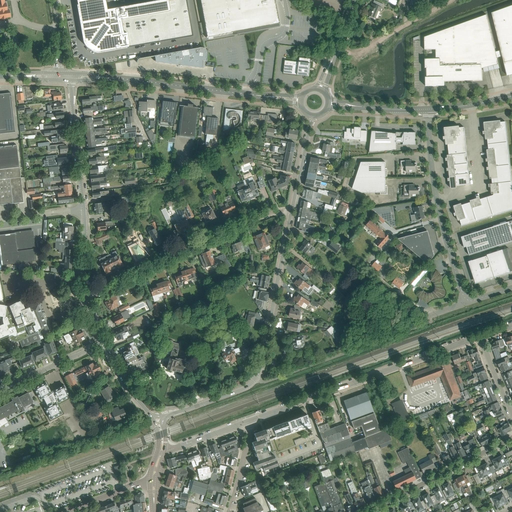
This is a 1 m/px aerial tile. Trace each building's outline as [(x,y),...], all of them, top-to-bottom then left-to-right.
[(0,0),(0,18),(1,18),(1,19),(6,18),(10,17),(9,10),(7,10),(6,4),(3,4),(2,0),(0,0)] [(76,0),(78,6),(77,6),(83,41),(84,42),(85,44),(85,45),(86,46),(88,47),(93,51),(92,51),(94,52),(95,52),(97,52),(98,52),(100,52),(126,48),(124,36),(191,24),(186,0),(161,0),(146,3),(107,9),(106,1),(105,0),(76,0)] [(200,0),(206,31),(207,37),(208,37),(209,37),(210,38),(212,38),(212,37),(231,33),(231,32),(279,23),(274,0),(200,0)] [(377,2),(376,6),(372,4),(370,7),(371,8),(368,15),(376,18),(377,14),(379,11),(380,11),(383,4),(377,2)] [(511,5),(491,13),(501,51),(496,52),(497,58),(502,56),(504,62),(503,62),(507,75),(511,74),(511,5)] [(496,52),(486,15),(431,35),(432,35),(434,34),(434,41),(424,41),(425,50),(436,50),(436,59),(425,59),(425,68),(426,68),(427,77),(425,77),(425,86),(426,86),(426,84),(428,84),(428,85),(437,85),(437,81),(482,80),(482,68),(499,64),(497,58),(496,52)] [(181,51),(180,65),(182,66),(182,65),(201,67),(202,60),(206,61),(207,61),(207,55),(208,55),(208,54),(207,54),(207,53),(207,52),(207,51),(206,51),(206,50),(205,49),(204,49),(204,48),(203,48),(202,48),(201,48),(200,48),(181,51)] [(180,65),(181,51),(154,56),(155,58),(156,58),(156,62),(177,64),(177,65),(180,65)] [(285,60),(284,69),(283,73),(309,76),(311,59),(299,58),(299,62),(285,60)] [(43,90),(43,95),(44,97),(53,96),(53,100),(58,99),(58,100),(62,100),(61,93),(57,93),(56,92),(50,92),(50,89),(43,90)] [(11,93),(0,94),(0,133),(15,132),(11,93)] [(82,99),(82,105),(90,104),(90,102),(97,101),(97,97),(89,97),(89,98),(82,99)] [(139,102),(139,107),(138,111),(147,112),(149,112),(149,118),(154,118),(155,101),(147,100),(147,102),(139,102)] [(173,102),(162,101),(160,119),(164,120),(163,122),(171,123),(170,126),(174,127),(175,110),(172,110),(173,102)] [(47,105),(48,111),(63,109),(62,104),(62,102),(53,103),(49,103),(50,105),(47,105)] [(183,107),(182,115),(179,136),(194,138),(197,112),(198,107),(194,107),(192,105),(189,105),(187,106),(185,106),(183,107)] [(83,108),(83,114),(84,114),(84,117),(93,116),(92,111),(97,110),(97,111),(104,110),(103,106),(96,107),(94,107),(88,108),(83,108)] [(204,106),(203,111),(202,117),(207,117),(206,123),(214,124),(215,118),(211,118),(213,107),(204,106)] [(225,111),(224,121),(226,130),(230,129),(231,116),(236,117),(237,120),(233,121),(235,127),(238,125),(240,121),(241,121),(242,116),(240,111),(231,110),(225,111)] [(259,113),(248,112),(248,120),(253,120),(252,121),(258,122),(258,121),(262,121),(262,115),(259,115),(259,113)] [(267,122),(276,123),(277,114),(267,114),(267,122)] [(214,124),(206,123),(205,134),(207,134),(205,146),(208,146),(209,139),(213,140),(213,135),(216,136),(218,118),(215,118),(214,124)] [(487,139),(488,144),(507,142),(505,122),(500,122),(500,120),(484,122),(485,131),(483,131),(483,134),(485,134),(485,140),(487,139)] [(447,155),(467,153),(464,127),(459,128),(459,126),(444,127),(445,136),(443,137),(443,140),(445,139),(446,145),(448,145),(449,155),(447,155)] [(360,142),(366,142),(367,131),(361,131),(361,128),(354,127),(354,129),(352,129),(347,128),(346,132),(345,132),(344,139),(345,139),(345,137),(356,138),(356,140),(360,140),(360,142)] [(286,133),(285,137),(296,139),(298,131),(293,130),(292,129),(292,130),(289,130),(289,133),(286,133)] [(396,150),(396,145),(416,145),(416,132),(396,132),(396,134),(374,131),(372,131),(371,132),(372,132),(369,153),(396,150)] [(334,143),(332,142),(328,141),(327,145),(324,144),(322,151),(328,152),(327,157),(336,159),(337,154),(332,153),(333,148),(334,143)] [(507,142),(488,144),(488,149),(487,150),(487,159),(486,159),(486,162),(488,162),(488,167),(510,165),(507,142)] [(64,144),(59,144),(50,145),(50,151),(60,150),(60,152),(68,151),(67,146),(64,146),(64,144)] [(0,179),(10,179),(20,177),(19,167),(17,145),(0,147),(0,179)] [(292,158),(293,153),(279,150),(274,149),(274,150),(279,150),(278,153),(285,154),(285,156),(281,155),(292,158)] [(467,153),(447,155),(447,158),(445,158),(446,161),(448,161),(448,166),(468,163),(467,153)] [(57,155),(46,157),(46,160),(48,160),(48,166),(58,165),(62,165),(62,164),(69,163),(68,157),(61,158),(57,158),(57,155)] [(95,158),(88,159),(89,164),(92,164),(92,167),(97,166),(96,161),(105,160),(105,156),(104,156),(95,157),(95,158)] [(248,156),(242,158),(245,164),(254,161),(252,159),(249,160),(248,156)] [(411,161),(409,161),(401,161),(401,168),(406,168),(406,172),(416,172),(416,166),(416,165),(416,164),(411,164),(411,161)] [(361,162),(356,178),(385,177),(387,177),(387,170),(385,170),(385,162),(361,162)] [(468,163),(448,166),(448,168),(447,168),(447,171),(449,171),(449,176),(469,174),(468,163)] [(261,165),(257,164),(262,175),(265,174),(263,168),(263,167),(265,167),(265,166),(261,165)] [(63,166),(49,168),(49,172),(50,178),(53,177),(56,177),(55,175),(54,175),(54,174),(62,173),(62,175),(70,174),(70,168),(69,168),(68,165),(63,166)] [(488,167),(487,167),(487,170),(489,170),(490,179),(492,179),(492,184),(511,182),(510,165),(488,167)] [(308,172),(307,179),(316,180),(316,179),(323,181),(324,177),(317,175),(317,174),(308,172)] [(280,179),(276,180),(279,188),(287,185),(289,177),(284,176),(284,173),(281,173),(280,179)] [(469,174),(449,176),(449,178),(448,178),(448,181),(450,181),(451,188),(457,188),(456,186),(470,184),(469,174)] [(260,181),(257,182),(260,188),(265,186),(261,175),(258,177),(260,181)] [(20,177),(10,179),(13,203),(23,202),(20,177)] [(254,196),(258,195),(255,187),(256,187),(252,177),(243,181),(244,183),(251,200),(255,198),(254,196)] [(385,177),(356,178),(353,189),(362,193),(376,193),(380,193),(380,194),(387,194),(387,187),(385,187),(385,177)] [(268,181),(269,183),(268,183),(270,187),(272,192),(275,191),(275,190),(279,188),(276,180),(275,178),(268,181)] [(10,179),(0,179),(0,204),(13,203),(10,179)] [(307,179),(305,186),(313,188),(314,184),(317,185),(316,186),(320,187),(321,181),(316,180),(307,179)] [(493,195),(487,197),(493,216),(511,209),(511,183),(511,182),(492,184),(488,184),(489,187),(491,187),(491,194),(493,194),(493,195)] [(236,190),(238,195),(239,195),(242,202),(246,200),(246,201),(251,200),(244,183),(236,186),(238,189),(236,190)] [(412,185),(404,185),(404,192),(409,192),(409,196),(419,196),(419,191),(419,190),(419,188),(412,188),(412,185)] [(214,189),(209,192),(213,201),(219,198),(214,189)] [(304,189),(302,198),(307,198),(310,199),(317,200),(317,199),(316,198),(317,193),(312,191),(309,190),(304,189)] [(318,190),(317,193),(320,194),(323,195),(328,196),(337,199),(338,194),(330,191),(330,192),(325,190),(324,192),(318,190)] [(219,204),(222,213),(225,217),(229,215),(232,214),(231,212),(236,210),(231,199),(229,196),(223,198),(224,202),(219,204)] [(470,201),(470,202),(471,202),(476,221),(493,216),(487,197),(480,199),(479,196),(476,197),(477,198),(470,201)] [(99,204),(94,204),(95,213),(100,213),(103,212),(102,208),(115,204),(115,202),(114,200),(102,204),(102,203),(99,204)] [(181,206),(185,214),(179,217),(181,220),(177,222),(178,224),(174,226),(176,230),(173,231),(176,236),(190,228),(186,220),(194,216),(187,202),(186,203),(185,200),(180,203),(182,205),(181,206)] [(345,215),(347,208),(351,210),(352,206),(342,202),(341,205),(340,205),(337,212),(345,215)] [(460,220),(462,226),(476,221),(471,202),(470,202),(462,205),(461,203),(453,206),(456,213),(454,213),(455,216),(456,215),(458,221),(460,220)] [(390,206),(372,209),(378,215),(392,227),(396,226),(395,221),(396,221),(394,211),(391,212),(390,206)] [(413,208),(414,215),(416,214),(417,220),(425,218),(422,206),(413,208)] [(207,212),(198,216),(200,220),(205,218),(206,221),(214,217),(210,207),(206,209),(207,212)] [(300,207),(299,212),(309,214),(308,215),(317,217),(319,217),(319,215),(318,215),(318,214),(316,213),(316,211),(314,210),(314,212),(310,211),(310,208),(307,207),(304,207),(304,208),(300,207)] [(161,210),(166,220),(170,218),(165,208),(161,210)] [(299,212),(298,216),(302,217),(302,218),(305,218),(305,219),(307,219),(306,219),(310,220),(311,216),(317,217),(308,215),(309,214),(299,212)] [(154,229),(148,232),(151,237),(152,236),(155,242),(154,243),(156,246),(162,243),(156,231),(156,232),(155,229),(157,228),(154,222),(153,220),(151,221),(152,223),(151,224),(154,229)] [(371,220),(367,224),(365,226),(377,236),(377,235),(381,238),(376,244),(380,249),(390,237),(386,233),(385,233),(381,230),(382,230),(371,220)] [(98,230),(103,230),(106,229),(106,226),(114,226),(113,221),(105,222),(105,223),(97,224),(98,230)] [(297,222),(296,228),(302,229),(302,230),(306,231),(306,229),(307,229),(309,230),(308,233),(312,234),(313,230),(310,229),(311,226),(314,227),(309,225),(309,224),(304,223),(304,224),(301,223),(302,222),(297,222)] [(511,230),(509,222),(495,226),(461,237),(464,247),(466,247),(469,255),(496,247),(511,241),(511,230)] [(63,233),(74,233),(74,230),(73,230),(73,227),(72,227),(72,224),(63,223),(63,233)] [(122,226),(117,228),(114,229),(118,236),(120,235),(125,233),(122,226)] [(0,234),(0,255),(1,265),(2,269),(5,269),(4,265),(36,261),(35,249),(34,249),(32,231),(15,233),(0,234)] [(428,231),(398,239),(427,263),(434,256),(432,249),(429,236),(428,231)] [(252,237),(254,241),(258,250),(269,245),(268,241),(271,240),(269,235),(266,236),(264,232),(252,237)] [(56,238),(56,242),(67,242),(67,239),(73,240),(73,236),(74,236),(74,233),(63,233),(60,233),(60,239),(56,238)] [(300,249),(304,252),(305,253),(308,250),(311,252),(315,248),(312,245),(306,240),(303,244),(304,244),(300,249)] [(244,251),(249,253),(250,250),(246,241),(243,242),(243,243),(242,243),(241,241),(232,245),(233,249),(232,249),(234,255),(239,253),(238,251),(243,249),(244,251)] [(332,241),(328,247),(336,254),(341,248),(332,241)] [(405,246),(400,241),(396,246),(401,251),(405,246)] [(67,242),(56,242),(55,242),(55,249),(56,249),(59,250),(59,252),(62,252),(65,253),(65,259),(73,259),(73,250),(69,250),(69,246),(67,246),(67,242)] [(132,252),(131,253),(133,256),(134,256),(136,259),(144,255),(146,253),(144,248),(141,249),(140,247),(137,248),(137,247),(132,250),(132,251),(132,252)] [(502,250),(487,255),(487,256),(494,277),(494,278),(495,278),(494,277),(510,272),(509,271),(506,261),(511,259),(508,248),(502,250)] [(116,251),(109,255),(112,262),(109,264),(112,270),(117,267),(118,268),(123,266),(116,251)] [(199,256),(201,261),(204,268),(207,266),(207,267),(218,262),(216,258),(213,259),(209,251),(202,254),(202,255),(199,256)] [(101,258),(101,257),(98,258),(106,274),(111,272),(110,271),(112,270),(109,264),(112,262),(109,255),(101,258)] [(494,277),(487,256),(469,262),(474,280),(479,282),(494,277)] [(65,259),(64,263),(60,263),(60,268),(64,268),(73,269),(73,259),(65,259)] [(375,261),(375,262),(371,266),(378,271),(382,267),(375,261)] [(296,268),(300,271),(304,273),(306,270),(311,274),(314,271),(302,262),(300,264),(299,264),(296,268)] [(187,270),(184,271),(187,280),(194,278),(195,281),(199,279),(196,272),(195,272),(194,268),(187,271),(187,270)] [(317,269),(315,272),(313,273),(317,276),(318,275),(322,279),(323,278),(324,280),(325,278),(324,277),(317,269)] [(423,291),(421,289),(419,290),(418,290),(417,291),(416,292),(416,293),(416,294),(416,295),(417,296),(418,297),(419,298),(419,299),(424,299),(424,300),(424,301),(424,302),(425,302),(425,303),(426,303),(427,303),(428,303),(430,301),(431,301),(432,300),(434,299),(435,299),(437,298),(438,298),(440,298),(441,298),(442,298),(442,297),(443,297),(444,297),(444,296),(445,295),(445,294),(445,293),(445,292),(445,291),(445,290),(444,289),(443,287),(443,286),(442,285),(442,284),(442,283),(442,282),(442,281),(442,280),(440,280),(440,279),(440,278),(440,277),(440,276),(440,275),(440,274),(440,273),(439,273),(439,272),(438,271),(437,271),(436,271),(436,270),(435,270),(434,270),(433,270),(433,271),(432,271),(431,272),(430,272),(430,273),(430,274),(429,274),(429,275),(429,276),(429,277),(429,280),(429,281),(434,283),(435,285),(435,288),(435,290),(434,293),(431,294),(428,294),(425,293),(423,291)] [(175,276),(176,281),(178,286),(182,285),(182,282),(187,280),(184,271),(181,272),(182,274),(175,276)] [(198,275),(204,282),(207,280),(201,273),(198,275)] [(397,276),(395,279),(392,283),(399,289),(402,285),(403,286),(405,283),(404,283),(405,282),(397,276)] [(250,278),(250,281),(257,283),(256,285),(259,286),(267,288),(268,282),(253,279),(250,278)] [(297,280),(294,283),(298,286),(302,289),(303,290),(305,287),(309,289),(311,287),(303,281),(300,278),(297,280)] [(162,283),(159,284),(162,293),(172,290),(169,281),(162,283)] [(150,289),(153,299),(154,301),(159,300),(158,297),(163,295),(162,293),(159,284),(156,284),(157,287),(150,289)] [(259,308),(262,309),(264,301),(267,302),(269,293),(266,292),(266,289),(258,287),(255,302),(259,308)] [(293,300),(297,303),(301,305),(303,302),(308,305),(310,302),(298,294),(296,297),(295,296),(293,300)] [(110,310),(114,308),(118,306),(116,302),(118,301),(115,296),(110,298),(111,299),(105,302),(107,307),(108,307),(110,310)] [(149,298),(145,300),(151,311),(154,309),(152,305),(149,298)] [(6,306),(5,316),(8,325),(6,325),(10,335),(9,335),(9,336),(8,336),(8,337),(9,338),(10,339),(10,340),(11,340),(12,341),(13,341),(14,341),(15,342),(16,342),(17,342),(18,341),(19,341),(38,333),(37,333),(42,331),(43,333),(49,331),(38,304),(24,309),(21,301),(17,303),(10,306),(6,306)] [(0,318),(2,318),(2,319),(2,321),(2,322),(3,323),(0,324),(0,339),(8,336),(9,336),(9,335),(10,335),(6,325),(8,325),(5,316),(6,306),(4,306),(4,304),(0,303),(0,318)] [(289,317),(294,318),(300,319),(302,312),(296,311),(296,309),(291,308),(289,317)] [(115,325),(120,322),(127,319),(125,313),(124,312),(123,312),(117,315),(118,315),(112,318),(115,325)] [(246,326),(245,329),(249,330),(250,325),(253,326),(255,316),(255,313),(249,312),(248,315),(246,314),(245,319),(241,323),(244,327),(246,326)] [(287,331),(291,332),(292,330),(296,331),(298,324),(288,323),(287,331)] [(125,327),(123,328),(122,329),(114,333),(116,337),(117,337),(119,340),(123,337),(124,339),(127,337),(126,336),(132,333),(129,326),(126,327),(125,327)] [(77,332),(77,330),(64,336),(67,343),(68,343),(68,344),(71,343),(71,341),(74,340),(76,343),(85,339),(81,330),(77,332)] [(242,330),(236,334),(239,339),(245,335),(242,330)] [(303,336),(297,337),(292,338),(294,348),(304,347),(303,336)] [(502,339),(503,339),(505,347),(511,345),(511,348),(511,350),(511,352),(511,340),(511,336),(502,339)] [(165,362),(164,366),(167,367),(167,369),(172,371),(172,370),(175,371),(176,371),(181,372),(184,372),(185,372),(186,368),(185,367),(183,367),(185,361),(184,361),(184,360),(184,358),(184,357),(181,356),(180,357),(179,358),(179,359),(179,360),(176,359),(178,349),(180,344),(164,339),(163,344),(166,345),(166,346),(173,348),(172,351),(171,355),(171,356),(170,359),(168,363),(165,362)] [(494,343),(491,344),(496,360),(502,358),(508,355),(507,352),(500,354),(498,349),(500,348),(505,346),(505,347),(503,339),(494,342),(494,343)] [(45,345),(44,346),(48,355),(49,355),(57,352),(52,340),(44,343),(45,345)] [(125,360),(139,354),(133,342),(129,344),(130,346),(127,347),(128,350),(123,352),(124,355),(123,355),(125,360)] [(32,354),(31,354),(34,361),(35,360),(35,361),(47,356),(48,355),(44,346),(43,346),(43,348),(32,353),(32,354)] [(221,350),(222,354),(225,360),(225,359),(226,361),(227,362),(230,361),(230,362),(235,360),(233,354),(240,351),(239,348),(234,350),(233,348),(232,348),(227,349),(226,348),(225,347),(222,349),(221,350)] [(483,365),(477,349),(475,349),(474,349),(474,350),(473,349),(467,351),(469,356),(471,355),(472,357),(475,356),(478,364),(475,365),(476,368),(483,365)] [(30,355),(19,360),(22,368),(34,363),(33,361),(34,361),(31,354),(30,355)] [(139,354),(125,360),(128,365),(129,364),(130,367),(135,364),(136,367),(140,365),(142,371),(148,368),(143,357),(141,358),(139,354)] [(452,357),(454,361),(455,364),(466,360),(464,357),(461,358),(459,354),(452,357)] [(508,357),(496,361),(499,367),(507,364),(510,362),(509,361),(508,357)] [(8,366),(12,364),(11,362),(10,358),(6,360),(6,359),(0,361),(0,374),(10,371),(8,366)] [(408,377),(411,386),(441,375),(451,400),(452,400),(454,406),(466,401),(462,390),(459,391),(452,374),(453,374),(449,365),(446,366),(444,362),(437,365),(437,366),(408,377)] [(75,372),(77,375),(87,370),(88,372),(85,374),(88,379),(98,375),(96,372),(100,370),(97,364),(94,366),(93,363),(75,372)] [(507,364),(499,367),(502,373),(511,368),(511,367),(511,365),(508,366),(507,364)] [(473,374),(474,376),(474,377),(486,373),(484,367),(476,370),(477,372),(473,374)] [(46,376),(48,381),(62,381),(64,380),(64,379),(59,369),(46,374),(46,376)] [(511,370),(503,374),(505,379),(511,376),(511,370)] [(65,375),(70,388),(77,385),(72,373),(65,375)] [(474,376),(471,377),(472,380),(475,379),(476,380),(479,379),(479,380),(480,380),(480,382),(488,378),(486,373),(474,377),(474,376)] [(489,380),(478,385),(480,390),(483,389),(482,388),(483,388),(484,388),(491,385),(489,380)] [(53,392),(51,393),(45,382),(34,388),(40,400),(45,397),(50,405),(44,408),(50,420),(62,413),(56,402),(58,402),(58,403),(70,397),(64,385),(52,391),(53,392)] [(483,389),(480,390),(482,395),(493,390),(491,385),(484,388),(483,388),(482,388),(483,389)] [(109,386),(104,389),(101,391),(106,400),(105,400),(107,403),(112,400),(111,399),(112,399),(111,398),(115,396),(109,386)] [(95,388),(87,393),(84,395),(86,399),(88,397),(89,399),(98,393),(95,388)] [(483,398),(480,399),(482,402),(484,401),(484,400),(487,399),(487,398),(488,398),(495,395),(493,390),(482,395),(483,395),(484,397),(483,397),(483,398)] [(4,417),(18,410),(19,413),(24,410),(23,407),(33,402),(28,393),(18,398),(17,397),(16,398),(15,395),(12,397),(13,399),(12,400),(13,401),(0,407),(0,426),(7,423),(4,417)] [(366,393),(355,397),(343,401),(353,428),(361,425),(366,437),(381,431),(377,419),(376,419),(366,393)] [(484,400),(484,401),(486,401),(487,404),(497,400),(495,395),(488,398),(487,398),(487,399),(484,400)] [(410,419),(402,400),(391,405),(399,423),(410,419)] [(488,409),(484,411),(485,414),(489,412),(500,407),(498,402),(490,405),(491,407),(488,408),(488,409)] [(109,407),(101,411),(97,413),(97,414),(93,416),(95,418),(108,411),(110,410),(109,407)] [(485,414),(482,415),(483,418),(490,415),(491,416),(495,414),(495,416),(503,413),(501,407),(500,407),(489,412),(485,414)] [(108,411),(109,413),(113,423),(117,421),(117,420),(123,417),(123,418),(124,418),(124,417),(126,416),(123,409),(119,411),(118,408),(108,411)] [(318,410),(312,413),(315,423),(316,423),(317,427),(326,424),(325,422),(319,424),(318,422),(322,420),(318,410)] [(308,414),(274,426),(273,427),(272,427),(276,436),(280,434),(280,435),(283,434),(283,433),(287,432),(287,433),(290,431),(291,430),(294,429),(294,430),(297,429),(297,428),(301,427),(304,426),(304,425),(308,424),(309,425),(311,424),(308,414)] [(504,422),(500,424),(502,426),(503,426),(507,434),(507,433),(511,430),(508,422),(505,424),(504,422)] [(328,423),(326,424),(317,427),(324,444),(349,434),(345,423),(330,429),(328,423)] [(387,427),(390,434),(398,431),(395,424),(387,427)] [(495,426),(496,429),(499,433),(500,433),(502,437),(507,434),(503,426),(502,426),(502,427),(500,428),(498,425),(495,426)] [(255,441),(252,443),(258,460),(253,463),(255,468),(262,465),(266,476),(274,472),(273,468),(278,466),(274,455),(271,456),(265,442),(269,440),(269,439),(272,438),(271,437),(275,436),(276,436),(272,427),(265,430),(254,434),(255,437),(254,437),(255,441)] [(366,437),(364,438),(367,447),(368,447),(369,449),(379,445),(390,440),(391,440),(387,429),(381,431),(366,437)] [(464,435),(463,432),(460,433),(461,436),(458,437),(460,441),(463,439),(465,443),(463,444),(463,445),(468,454),(473,451),(469,444),(468,443),(469,443),(469,442),(468,442),(468,440),(466,437),(464,435)] [(490,433),(484,436),(488,444),(493,441),(490,433)] [(349,434),(324,444),(324,445),(328,456),(329,458),(330,461),(355,452),(367,447),(364,438),(352,442),(349,434)] [(478,436),(479,439),(483,446),(488,444),(484,436),(484,437),(482,434),(478,436)] [(307,435),(294,441),(296,446),(310,440),(307,435)] [(235,436),(227,439),(233,454),(239,452),(237,448),(235,449),(233,444),(238,442),(237,438),(236,439),(235,436)] [(479,448),(475,441),(473,437),(468,440),(468,442),(469,442),(469,443),(468,443),(469,444),(473,451),(479,448)] [(223,448),(218,450),(221,459),(222,457),(225,456),(232,454),(233,454),(227,439),(220,442),(221,444),(219,444),(221,448),(226,446),(228,451),(224,453),(223,448)] [(390,440),(379,445),(381,449),(392,444),(390,440)] [(456,447),(459,453),(461,458),(466,455),(459,442),(456,444),(458,446),(456,447)] [(211,451),(209,452),(211,457),(216,455),(217,458),(220,457),(218,450),(215,444),(209,446),(211,451)] [(454,461),(459,458),(452,444),(449,445),(452,453),(450,454),(454,461)] [(203,448),(200,449),(205,463),(208,461),(207,459),(210,458),(206,447),(205,447),(203,447),(203,448)] [(406,475),(409,483),(422,476),(408,448),(398,452),(403,464),(407,462),(409,467),(404,470),(406,475)] [(197,450),(192,452),(197,466),(199,465),(198,463),(202,462),(197,450)] [(186,454),(188,459),(189,462),(191,461),(192,465),(193,467),(196,466),(197,466),(192,452),(186,454)] [(324,454),(318,457),(320,464),(327,462),(326,459),(325,457),(324,454)] [(423,470),(423,471),(425,474),(430,471),(429,470),(435,467),(433,463),(437,461),(433,454),(429,456),(431,460),(420,465),(423,470)] [(442,458),(444,461),(446,465),(452,462),(451,460),(452,460),(449,456),(448,455),(446,456),(444,454),(442,456),(443,458),(442,458)] [(185,455),(167,459),(169,468),(177,466),(176,463),(187,460),(185,455)] [(500,458),(498,459),(503,468),(511,464),(508,459),(507,458),(504,460),(502,455),(500,457),(500,458)] [(225,464),(224,466),(228,467),(228,465),(235,467),(237,460),(231,458),(231,459),(227,458),(226,464),(225,464)] [(495,464),(492,466),(495,472),(503,468),(498,459),(496,460),(495,459),(493,460),(495,464)] [(485,465),(483,467),(488,476),(487,475),(492,472),(493,474),(495,472),(492,466),(489,467),(487,463),(485,465)] [(224,470),(223,476),(232,478),(234,470),(228,469),(228,467),(224,466),(220,465),(219,468),(224,470)] [(207,467),(201,468),(199,469),(197,469),(200,480),(203,479),(203,480),(206,479),(205,479),(211,477),(212,473),(212,472),(210,473),(209,467),(207,467)] [(480,472),(477,474),(481,482),(484,481),(483,479),(488,476),(483,467),(481,468),(480,467),(478,468),(480,472)] [(337,490),(336,490),(335,487),(335,486),(334,483),(331,474),(329,469),(320,472),(324,483),(331,500),(333,506),(334,508),(335,508),(336,511),(344,511),(341,503),(340,500),(341,500),(337,490)] [(169,473),(167,480),(174,482),(180,484),(181,482),(178,481),(179,477),(176,476),(169,473)] [(481,482),(477,474),(473,476),(477,484),(481,482)] [(393,481),(395,484),(397,489),(409,483),(406,475),(393,481)] [(470,485),(465,475),(460,477),(467,492),(468,494),(470,497),(473,496),(468,486),(470,485)] [(223,476),(222,479),(221,483),(224,484),(226,484),(226,485),(230,486),(230,485),(231,485),(232,478),(223,476)] [(460,477),(454,480),(458,488),(455,489),(457,492),(462,489),(464,494),(467,492),(468,494),(467,492),(460,477)] [(184,487),(183,493),(189,494),(190,490),(193,480),(190,479),(187,488),(184,487)] [(167,480),(165,486),(172,488),(175,489),(176,486),(179,487),(180,484),(174,482),(167,480)] [(193,480),(190,490),(196,492),(205,494),(208,484),(193,480)] [(210,480),(207,489),(213,490),(218,492),(222,493),(224,485),(220,483),(217,482),(215,482),(210,480)] [(251,490),(257,488),(255,481),(248,484),(241,487),(245,497),(252,494),(251,490)] [(353,486),(352,481),(347,483),(350,491),(352,495),(355,502),(353,504),(357,511),(361,509),(357,501),(358,501),(355,496),(355,493),(354,488),(353,486)] [(352,481),(353,486),(354,488),(355,493),(355,496),(358,501),(357,501),(361,509),(366,506),(362,499),(360,500),(357,492),(352,481)] [(331,500),(324,483),(314,487),(318,498),(321,497),(324,506),(325,508),(326,510),(326,511),(333,511),(332,510),(333,509),(332,506),(333,506),(331,500)] [(443,490),(442,491),(447,499),(455,495),(452,489),(453,489),(451,485),(450,486),(449,483),(444,486),(446,490),(443,492),(443,490)] [(374,486),(375,488),(373,489),(379,499),(384,496),(379,486),(378,484),(374,486)] [(369,486),(364,489),(366,493),(366,494),(367,496),(368,499),(371,504),(375,501),(372,494),(372,493),(370,489),(369,486)] [(436,495),(434,497),(437,504),(445,500),(439,488),(434,491),(436,495)] [(504,488),(496,492),(497,494),(502,504),(504,503),(505,504),(507,502),(505,498),(508,497),(505,491),(504,488)] [(164,491),(162,497),(170,499),(173,500),(175,493),(171,492),(164,491)] [(224,506),(227,497),(222,495),(222,493),(218,492),(217,494),(217,496),(215,503),(219,504),(224,506)] [(141,493),(133,496),(136,503),(144,502),(143,494),(141,493)] [(353,502),(348,493),(344,495),(350,505),(346,507),(348,511),(355,511),(356,511),(352,504),(352,503),(353,502)] [(428,494),(423,496),(428,506),(433,504),(434,506),(437,504),(434,497),(433,495),(433,496),(433,497),(431,498),(428,494)] [(502,504),(497,494),(490,498),(493,505),(496,503),(498,507),(500,506),(500,505),(502,504)] [(122,500),(117,502),(120,509),(136,503),(133,496),(126,498),(126,499),(122,500)] [(162,497),(161,504),(168,506),(170,499),(162,497)] [(258,511),(263,509),(261,505),(259,506),(255,498),(243,503),(244,507),(243,508),(244,511),(243,511),(258,511)] [(419,498),(414,501),(415,504),(414,504),(416,508),(417,507),(419,511),(421,511),(428,509),(423,500),(423,501),(424,502),(421,503),(419,498)] [(415,511),(409,499),(403,503),(405,506),(401,508),(403,511),(404,511),(407,510),(408,511),(415,511)] [(136,503),(120,509),(120,511),(145,511),(144,502),(136,503)] [(469,504),(471,508),(466,510),(467,511),(477,511),(472,502),(469,504)] [(114,503),(103,507),(105,511),(118,511),(117,508),(116,508),(114,503)]
